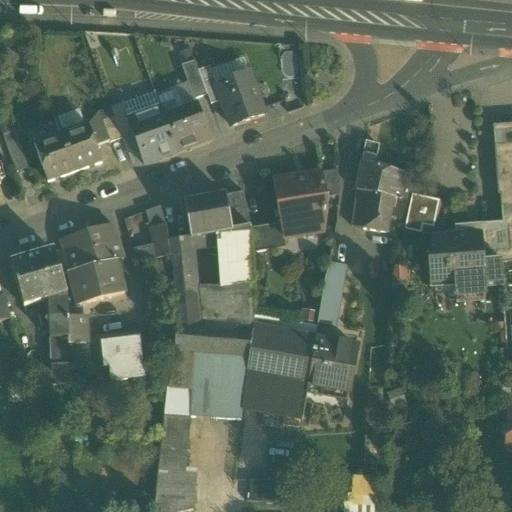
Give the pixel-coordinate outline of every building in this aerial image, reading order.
[(198,73),(194,62),(181,67),(194,101),(207,96),(198,73)] [(207,96),(211,106),(222,102),(217,88),(210,69),(198,73),(207,96)] [(222,102),(232,129),(263,118),(248,76),(217,88),(222,102)] [(155,93),(121,105),(126,121),(125,121),(130,137),(141,166),(176,154),(163,118),(155,93)] [(121,105),(109,110),(112,118),(120,140),(130,137),(125,121),(126,121),(121,105)] [(196,106),(163,118),(176,154),(209,143),(196,106)] [(55,123),(60,137),(84,128),(79,114),(55,123)] [(9,118),(5,119),(4,115),(0,116),(0,129),(2,137),(14,133),(9,118)] [(112,118),(101,122),(108,144),(120,140),(112,118)] [(84,128),(60,137),(73,175),(100,165),(86,127),(84,128)] [(511,131),(497,133),(499,159),(500,169),(502,169),(505,212),(503,212),(505,227),(507,227),(509,252),(499,253),(500,262),(511,261),(511,131)] [(14,133),(2,137),(15,174),(27,170),(14,133)] [(60,137),(33,147),(46,184),(73,175),(60,137)] [(379,147),(365,144),(361,163),(374,167),(379,147)] [(374,167),(361,163),(355,192),(357,192),(371,194),(376,168),(374,167)] [(405,176),(400,199),(409,200),(416,168),(405,166),(402,175),(405,176)] [(402,175),(376,168),(371,194),(392,198),(400,199),(405,176),(402,175)] [(339,197),(338,172),(320,174),(320,175),(322,175),(326,199),(339,197)] [(320,175),(273,183),(277,207),(326,199),(322,175),(320,175)] [(371,194),(357,192),(351,228),(363,230),(363,231),(385,236),(388,217),(392,198),(371,194)] [(243,193),(225,197),(231,232),(250,228),(243,193)] [(439,202),(411,196),(404,232),(421,235),(422,227),(433,229),(439,202)] [(225,197),(184,204),(191,241),(202,239),(231,233),(231,232),(225,197)] [(400,199),(392,198),(388,217),(396,219),(405,220),(409,200),(400,199)] [(326,199),(277,207),(280,225),(282,239),(283,239),(324,232),(328,199),(326,199)] [(152,228),(168,224),(164,207),(148,211),(152,228)] [(280,225),(267,227),(271,252),(285,249),(283,239),(282,239),(280,225)] [(111,226),(63,241),(70,274),(115,263),(122,261),(111,226)] [(165,227),(149,230),(155,259),(170,258),(167,243),(168,243),(165,227)] [(267,227),(250,230),(252,255),(271,252),(267,227)] [(505,227),(477,230),(477,235),(478,235),(479,248),(486,247),(486,255),(499,253),(509,252),(507,227),(505,227)] [(250,228),(231,232),(231,233),(202,239),(203,245),(221,241),(225,326),(253,327),(254,312),(254,293),(252,255),(250,230),(250,228)] [(477,235),(432,239),(433,253),(428,254),(430,277),(446,275),(446,282),(450,282),(450,281),(466,279),(468,301),(485,299),(484,286),(502,284),(500,262),(499,253),(486,255),(486,247),(479,248),(478,235),(477,235)] [(168,243),(167,243),(170,258),(176,293),(173,358),(167,390),(153,511),(175,511),(194,508),(198,474),(185,472),(190,420),(240,422),(242,410),(246,382),(253,330),(253,327),(225,326),(197,324),(192,271),(185,258),(191,241),(176,243),(175,241),(168,243)] [(55,253),(11,265),(23,307),(49,300),(67,295),(61,277),(55,253)] [(115,263),(70,274),(76,305),(122,292),(115,263)] [(345,269),(328,265),(324,287),(341,291),(345,269)] [(341,291),(324,287),(319,320),(332,322),(336,320),(341,291)] [(67,295),(49,300),(50,340),(69,340),(68,318),(67,310),(67,295)] [(4,297),(0,297),(0,322),(10,319),(4,297)] [(81,309),(67,310),(68,318),(84,319),(81,309)] [(126,340),(91,343),(94,369),(142,364),(138,326),(133,316),(125,320),(126,340)] [(84,319),(68,318),(69,340),(69,346),(84,345),(84,319)] [(315,340),(253,330),(246,382),(242,410),(301,421),(307,388),(315,341),(315,340)] [(69,340),(50,340),(52,397),(71,396),(69,346),(69,340)] [(356,348),(315,341),(307,388),(348,396),(356,348)] [(349,477),(348,511),(375,511),(377,478),(349,477)] [(287,481),(250,481),(250,503),(287,503),(287,481)]
